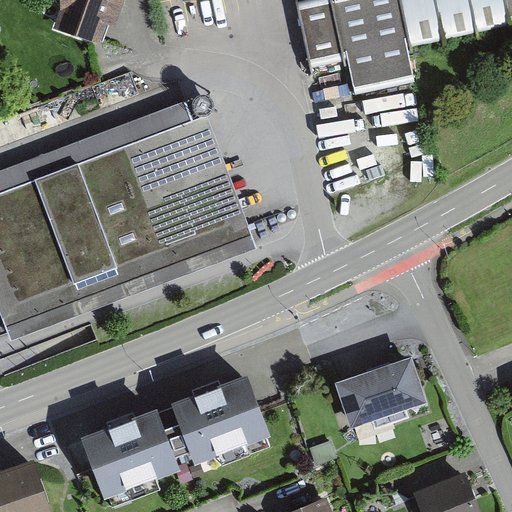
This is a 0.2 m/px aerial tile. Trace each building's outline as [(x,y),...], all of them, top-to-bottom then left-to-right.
[(49,0),(49,1),(57,17),(51,34),(90,48),(98,27),(108,30),(117,0),(49,0)] [(296,0),(309,61),(346,52),(352,82),(413,70),(406,42),(397,0),(296,0)] [(511,0),(397,0),(406,42),(511,19),(511,0)] [(0,305),(13,341),(257,251),(208,118),(197,122),(190,102),(0,171),(0,305)] [(421,405),(406,360),(329,386),(345,431),(421,405)] [(178,466),(270,435),(252,380),(159,411),(178,466)] [(80,502),(173,471),(154,416),(61,447),(80,502)] [(0,511),(49,511),(34,468),(0,479),(0,511)] [(417,511),(480,511),(466,479),(413,503),(417,511)] [(333,511),(329,500),(295,511),(333,511)]
